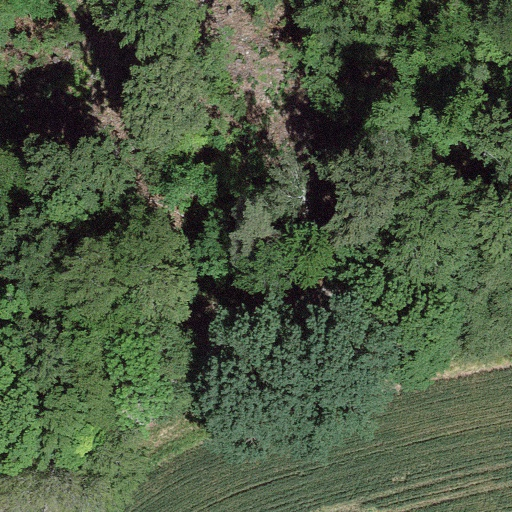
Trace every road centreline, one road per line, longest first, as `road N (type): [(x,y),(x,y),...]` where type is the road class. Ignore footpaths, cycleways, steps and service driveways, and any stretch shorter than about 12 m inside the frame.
road 1 (track): [(39,511),(151,396),(242,331),(389,282),(511,264)]
road 2 (track): [(0,364),(242,331)]
